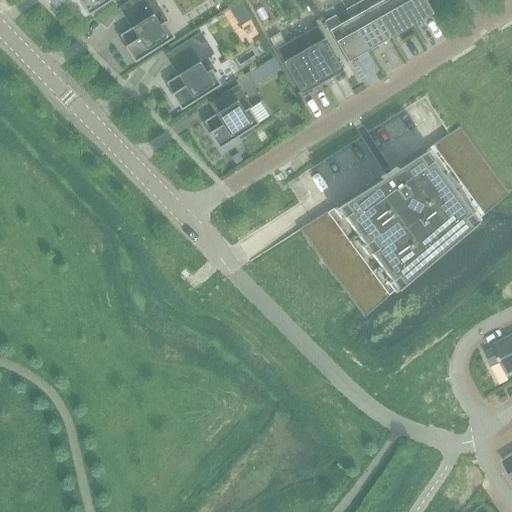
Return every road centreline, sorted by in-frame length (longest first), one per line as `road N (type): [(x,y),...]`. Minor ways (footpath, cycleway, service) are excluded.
road 1 (residential): [(182,220),(511,12)]
road 2 (residential): [(182,220),(0,31)]
road 3 (residential): [(482,428),(459,387),(460,360),(511,318)]
